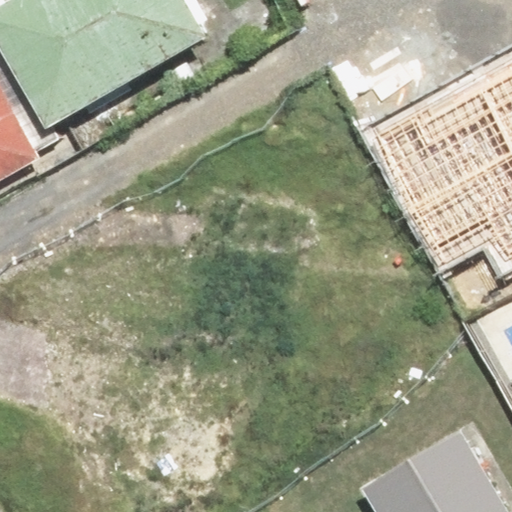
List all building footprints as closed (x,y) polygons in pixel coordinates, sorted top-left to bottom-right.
[(201,0),(23,0),(8,9),(77,127),(225,41),(201,0)] [(0,174),(52,148),(0,45),(0,174)] [(511,64),(371,135),(436,264),(488,238),(504,269),(511,265),(511,64)] [(272,439),(314,212),(198,194),(170,343),(123,335),(98,473),(221,496),(232,431),(272,439)] [(511,511),(464,435),(365,496),(374,511),(511,511)]
